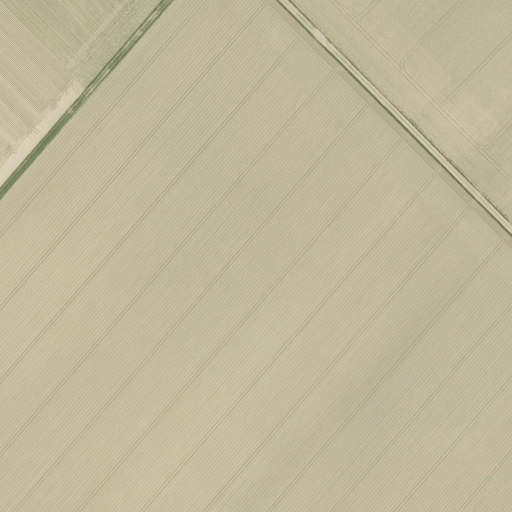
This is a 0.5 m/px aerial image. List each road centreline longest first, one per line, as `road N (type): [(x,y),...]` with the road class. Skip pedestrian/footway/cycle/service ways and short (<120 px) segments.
road 1 (track): [(511,231),(282,0)]
road 2 (track): [(167,0),(0,193)]
